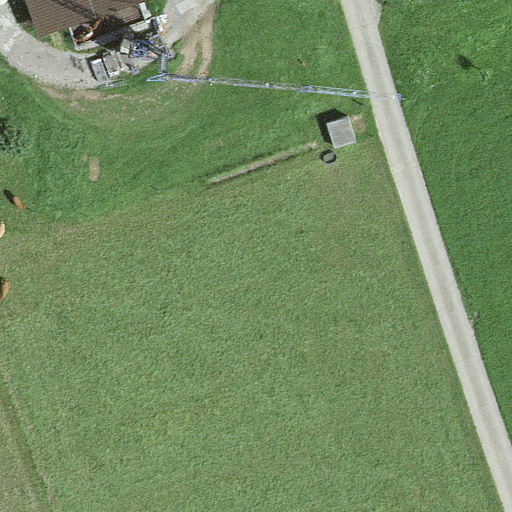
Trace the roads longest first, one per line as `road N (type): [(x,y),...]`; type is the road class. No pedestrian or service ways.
road 1 (unclassified): [(357,0),(511,484)]
road 2 (track): [(0,20),(29,53),(62,68),(97,66),(154,42),(190,0)]
